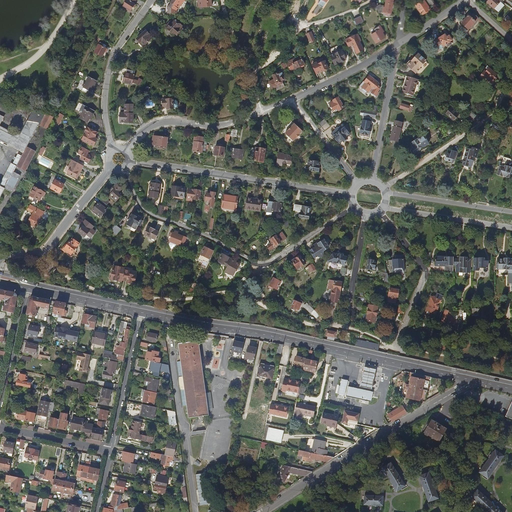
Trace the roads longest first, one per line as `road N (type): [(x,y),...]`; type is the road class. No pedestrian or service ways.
road 1 (secondary): [(471,378),(140,310)]
road 2 (residential): [(124,167),(144,211),(258,266),(353,207)]
road 3 (residential): [(471,378),(261,511)]
road 4 (residential): [(128,160),(350,194)]
road 5 (residential): [(125,150),(154,123),(218,125),(290,99)]
road 6 (residential): [(383,187),(492,114),(511,69)]
road 7 (residential): [(112,149),(104,106),(110,65),(151,0)]
road 8 (residential): [(379,212),(425,270),(398,347)]
road 9 (residential): [(0,258),(46,249),(110,166)]
road 10 (residential): [(140,310),(110,450)]
road 11 (residential): [(371,179),(398,42)]
road 12 (residential): [(384,206),(511,227)]
road 13 (residential): [(511,212),(386,192)]
road 14 (residential): [(26,288),(0,410)]
road 15 (residential): [(290,99),(398,42)]
